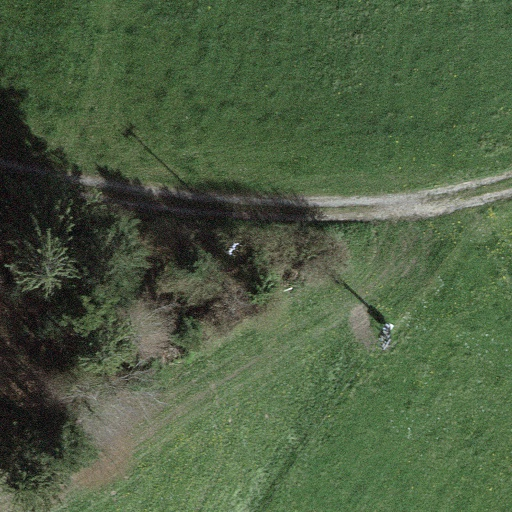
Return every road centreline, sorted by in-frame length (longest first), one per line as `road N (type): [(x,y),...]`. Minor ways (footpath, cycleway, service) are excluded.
road 1 (track): [(0,172),(46,189),(359,214),(454,201)]
road 2 (track): [(262,511),(454,201)]
